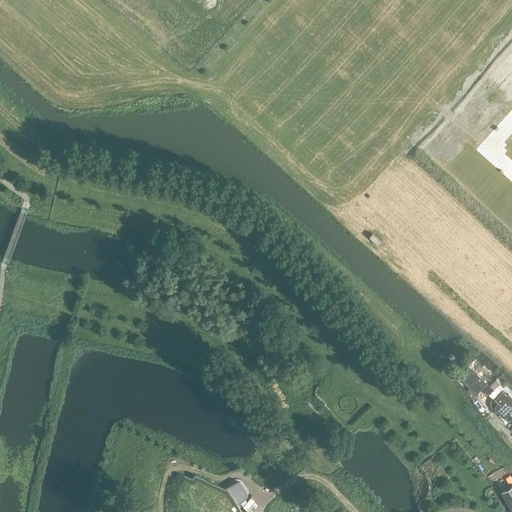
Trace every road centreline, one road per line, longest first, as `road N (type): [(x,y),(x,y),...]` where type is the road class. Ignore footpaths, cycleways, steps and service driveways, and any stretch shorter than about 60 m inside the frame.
road 1 (track): [(0,291),(201,356),(321,477)]
road 2 (track): [(212,367),(200,333),(173,314),(67,289),(1,285)]
